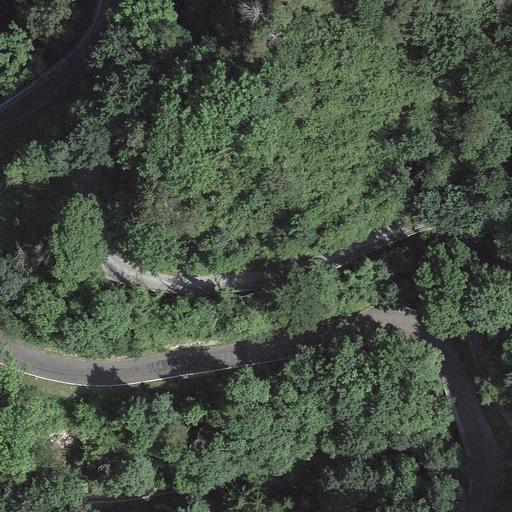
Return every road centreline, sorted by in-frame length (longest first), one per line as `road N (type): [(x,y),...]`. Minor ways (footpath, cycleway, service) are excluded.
road 1 (unclassified): [(511,414),(491,387),(477,343),(484,246),(473,219),(430,219),(327,261),(247,280),(145,279),(101,253),(88,220),(95,161),(169,75),(193,0)]
road 2 (tertiary): [(476,511),(485,466),(454,382),(430,343),(402,329),(351,323),(285,345),(116,374),(65,371),(0,347)]
road 3 (track): [(0,490),(87,500),(245,489),(360,452),(386,471),(376,511)]
road 4 (tertiary): [(0,121),(91,48),(112,0)]
